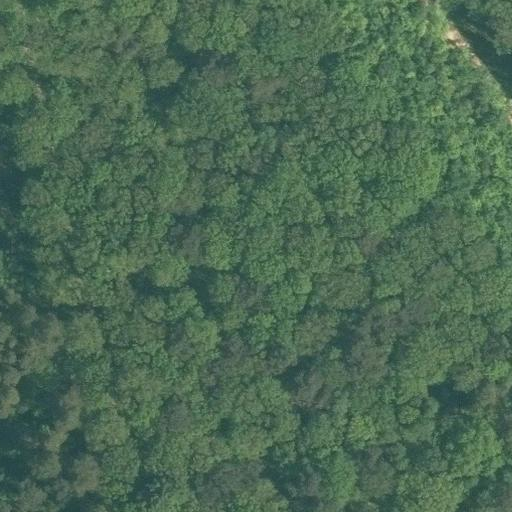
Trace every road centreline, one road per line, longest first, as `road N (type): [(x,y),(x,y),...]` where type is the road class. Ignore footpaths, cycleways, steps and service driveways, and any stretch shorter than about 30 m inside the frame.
road 1 (track): [(140,511),(12,0)]
road 2 (track): [(421,0),(511,121)]
